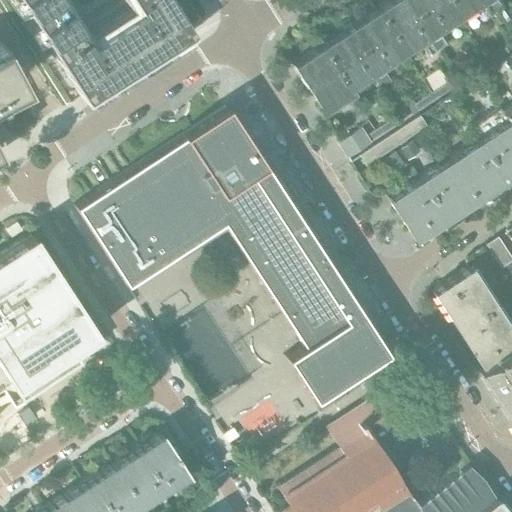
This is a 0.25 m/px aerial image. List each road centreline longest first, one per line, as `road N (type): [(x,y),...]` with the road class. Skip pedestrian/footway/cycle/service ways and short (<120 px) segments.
road 1 (residential): [(161,380),(30,178),(232,38)]
road 2 (residential): [(382,284),(232,38)]
road 3 (residential): [(511,472),(382,284)]
road 4 (residential): [(161,380),(0,484)]
road 5 (residential): [(247,511),(161,380)]
road 6 (residential): [(511,200),(382,284)]
